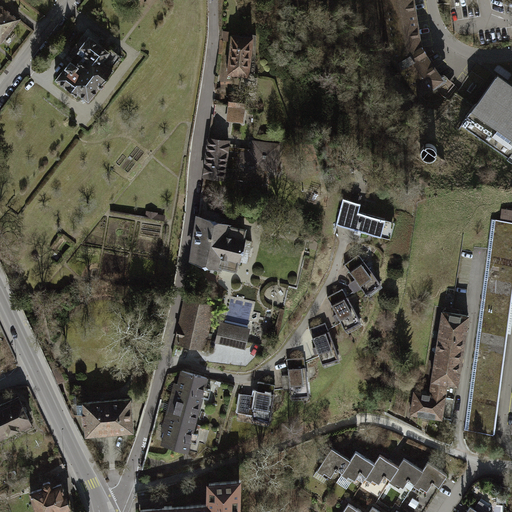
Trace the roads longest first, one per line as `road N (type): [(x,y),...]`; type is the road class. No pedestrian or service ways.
road 1 (residential): [(98,503),(120,494),(132,474),(168,360),(212,0)]
road 2 (trunk): [(289,511),(511,159)]
road 3 (tertiary): [(98,503),(33,364)]
